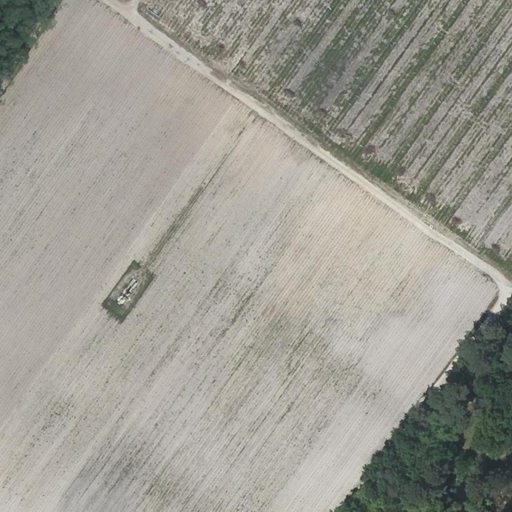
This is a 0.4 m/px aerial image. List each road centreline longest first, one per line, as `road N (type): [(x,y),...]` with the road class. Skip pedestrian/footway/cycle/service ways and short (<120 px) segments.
road 1 (track): [(115,0),(511,283)]
road 2 (track): [(511,289),(352,511)]
